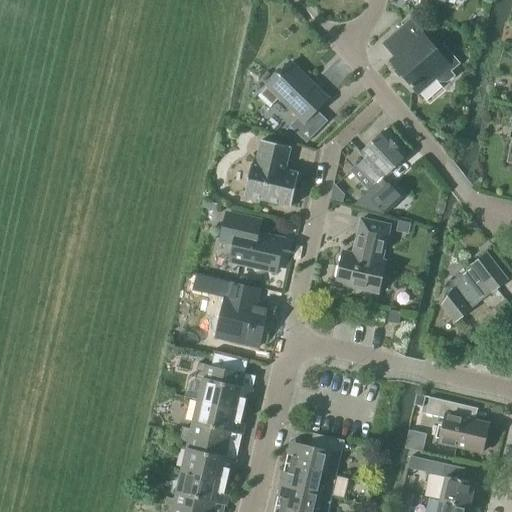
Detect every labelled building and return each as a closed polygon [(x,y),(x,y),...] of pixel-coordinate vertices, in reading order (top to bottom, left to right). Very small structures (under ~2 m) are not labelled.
[(402,76),(410,86),(409,86),(412,89),(413,88),(418,95),(436,79),(438,82),(446,82),(453,76),(449,72),(458,64),(445,49),(439,54),(410,21),(383,44),(394,57),(389,61),(397,70),(398,69),(399,70),(403,74),(402,76)] [(327,99),(312,85),(290,63),(267,87),(258,97),(270,108),(279,98),(289,108),(299,118),(289,127),(306,143),(327,122),(315,111),(327,99)] [(351,171),(369,191),(370,189),(375,195),(371,199),(384,213),(398,200),(379,180),(382,177),(383,178),(405,156),(383,132),(360,154),(365,158),(351,171)] [(244,196),(290,207),(298,174),(284,171),(290,148),(261,141),(255,164),(251,163),(244,196)] [(220,241),(234,244),(230,262),(249,266),(251,269),(259,270),(261,269),(275,272),(283,241),(257,235),(260,222),(226,214),(220,241)] [(336,284),(340,285),(377,294),(378,291),(380,279),(381,279),(385,262),(381,261),(382,256),(383,252),(385,247),(384,247),(385,243),(389,226),(360,219),(352,254),(343,252),(336,284)] [(442,305),(455,321),(507,281),(486,254),(448,284),(453,289),(442,305)] [(219,322),(215,338),(258,348),(267,306),(262,305),(258,304),(259,304),(255,303),(258,290),(229,283),(226,296),(225,296),(223,305),(222,312),(221,316),(219,323),(219,322)] [(386,322),(398,325),(401,313),(389,311),(386,322)] [(203,373),(196,403),(242,413),(245,400),(249,401),(252,390),(236,386),(239,375),(243,376),(244,374),(227,371),(230,359),(214,355),(211,367),(197,364),(196,371),(203,373)] [(416,395),(414,405),(423,408),(425,397),(416,395)] [(465,419),(468,407),(429,398),(425,414),(444,419),(439,443),(481,453),(488,424),(465,419)] [(183,428),(181,436),(218,445),(219,444),(227,446),(227,445),(230,446),(233,434),(241,435),(244,424),(240,424),(242,413),(196,403),(190,430),(183,428)] [(292,457),(290,466),(336,477),(344,441),(313,434),(312,436),(313,436),(311,446),(310,445),(310,447),(290,442),(287,456),(292,457)] [(187,443),(180,473),(226,483),(229,470),(233,471),(235,460),(216,455),(218,445),(181,436),(180,441),(187,443)] [(445,477),(440,500),(469,507),(474,483),(461,480),(464,469),(427,460),(424,472),(445,477)] [(283,472),(280,486),(331,497),(336,477),(290,466),(288,474),(283,472)] [(166,498),(165,506),(190,511),(202,511),(205,501),(225,506),(227,495),(223,494),(226,483),(180,473),(174,500),(166,498)] [(282,499),(280,508),(297,511),(316,511),(319,501),(329,503),(331,497),(280,486),(277,498),(282,499)] [(401,497),(397,511),(408,511),(411,500),(401,497)] [(440,500),(436,511),(467,511),(469,507),(440,500)]
